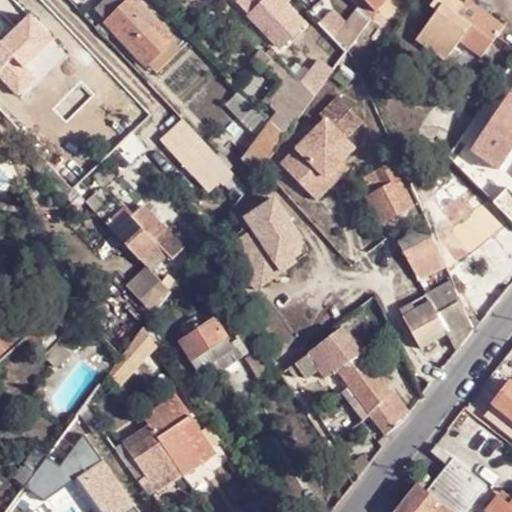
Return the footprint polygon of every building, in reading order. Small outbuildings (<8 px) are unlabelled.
[(108,26),(136,2),(134,0),(117,0),(99,17),(108,26)] [(158,0),(167,9),(177,0),(158,0)] [(257,20),(278,0),(264,0),(250,12),(257,20)] [(308,28),(290,8),(294,4),(290,0),(283,0),(278,0),(257,20),(283,49),(308,28)] [(391,0),(364,0),(379,16),(391,0)] [(437,0),(435,4),(441,9),(418,37),(444,59),(460,41),(468,32),(489,51),(508,29),(474,0),(472,3),(462,14),(453,6),(458,0),(437,0)] [(458,0),(453,6),(462,14),(472,3),(468,0),(458,0)] [(136,2),(108,26),(148,70),(176,45),(136,2)] [(27,12),(0,38),(0,78),(18,97),(66,52),(27,12)] [(489,51),(468,32),(460,41),(481,59),(489,51)] [(176,45),(148,70),(155,78),(183,53),(176,45)] [(271,65),(265,58),(257,65),(263,72),(271,65)] [(295,77),(282,65),(271,75),(285,89),(295,77)] [(322,74),(307,90),(317,102),(332,81),(322,74)] [(307,90),(295,77),(285,89),(273,110),(281,118),(273,128),(287,142),(295,133),(317,102),(307,90)] [(268,106),(247,84),(239,92),(242,95),(260,114),(268,106)] [(273,128),(260,114),(242,95),(230,108),(263,142),(273,128)] [(511,158),(511,97),(480,144),(509,164),(511,158)] [(284,169),(318,205),(335,190),(328,183),(344,168),(358,155),(349,146),(368,130),(344,103),(324,121),(329,127),(284,169)] [(194,175),(218,152),(182,115),(158,138),(194,175)] [(263,142),(246,164),(248,168),(258,181),(287,142),(273,128),(263,142)] [(235,178),(220,162),(210,172),(226,188),(235,178)] [(328,183),(335,190),(351,175),(344,168),(328,183)] [(381,229),(415,215),(395,172),(379,178),(366,182),(371,198),(365,200),(377,231),(381,229)] [(75,194),(67,201),(79,213),(87,206),(75,194)] [(280,201),(247,223),(255,235),(229,252),(244,274),(249,270),(264,292),(283,280),(279,272),(297,260),(293,254),(308,244),(280,201)] [(100,219),(152,275),(169,258),(177,266),(189,255),(146,209),(132,222),(116,205),(100,219)] [(435,242),(405,257),(424,287),(450,276),(445,265),(437,247),(435,242)] [(297,260),(279,272),(283,280),(302,267),(297,260)] [(249,270),(244,274),(258,296),(264,292),(249,270)] [(455,288),(431,302),(432,306),(450,336),(461,355),(476,336),(455,288)] [(422,353),(450,336),(432,306),(420,312),(411,297),(395,307),(422,353)] [(0,359),(2,362),(25,341),(57,372),(87,345),(72,329),(57,343),(32,318),(17,332),(0,311),(0,359)] [(229,342),(220,325),(207,333),(204,328),(197,333),(200,338),(186,346),(196,364),(207,357),(213,366),(221,360),(226,366),(239,358),(229,342)] [(144,326),(107,369),(123,382),(159,339),(144,326)] [(346,338),(312,360),(318,367),(332,358),(385,441),(386,440),(404,425),(411,417),(393,394),(389,398),(346,338)] [(245,355),(261,381),(279,369),(263,344),(245,355)] [(89,378),(62,404),(80,421),(88,412),(103,390),(89,378)] [(511,387),(497,407),(511,419),(511,387)] [(187,483),(219,461),(180,402),(146,425),(151,432),(175,466),(182,477),(187,483)] [(511,442),(511,424),(497,412),(488,425),(511,442)] [(175,466),(151,432),(124,448),(147,482),(175,466)] [(97,511),(137,511),(85,435),(60,467),(50,461),(35,481),(30,488),(44,500),(76,478),(97,511)] [(35,481),(44,469),(50,461),(53,457),(38,447),(22,468),(35,481)] [(147,482),(124,448),(117,454),(144,492),(149,498),(182,477),(175,466),(147,482)] [(247,452),(237,459),(244,469),(254,462),(247,452)] [(454,464),(428,496),(446,511),(469,511),(487,491),(454,464)] [(16,476),(30,488),(35,481),(22,468),(16,476)] [(399,511),(446,511),(418,490),(399,511)] [(511,511),(511,501),(508,505),(498,494),(484,511),(511,511)]
